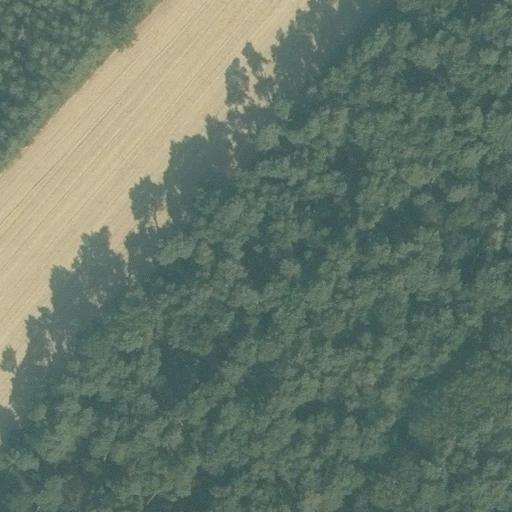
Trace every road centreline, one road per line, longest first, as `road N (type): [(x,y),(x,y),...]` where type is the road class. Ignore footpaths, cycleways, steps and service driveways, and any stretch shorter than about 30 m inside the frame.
road 1 (track): [(368,0),(0,433),(0,179),(163,0)]
road 2 (track): [(511,294),(341,511)]
